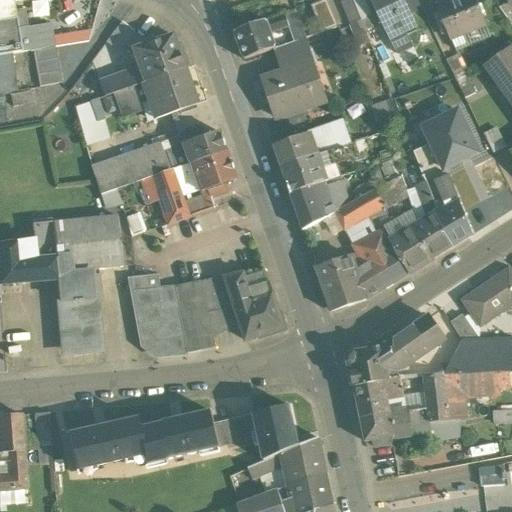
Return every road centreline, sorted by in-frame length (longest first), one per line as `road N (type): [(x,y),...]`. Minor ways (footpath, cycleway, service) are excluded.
road 1 (tertiary): [(184,0),(211,45),(319,352)]
road 2 (residential): [(319,352),(82,394),(0,399)]
road 3 (residential): [(319,352),(511,232)]
road 4 (tertiary): [(319,352),(355,511)]
